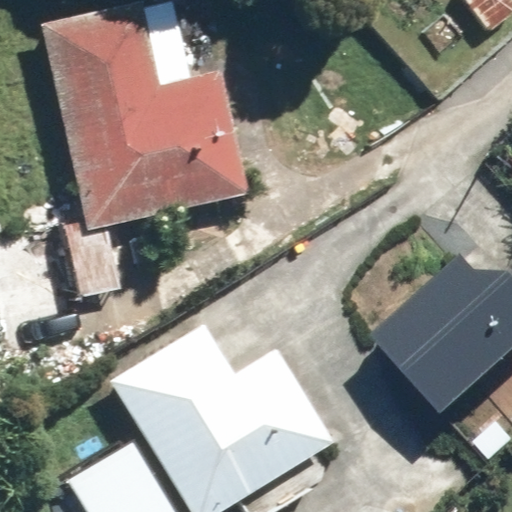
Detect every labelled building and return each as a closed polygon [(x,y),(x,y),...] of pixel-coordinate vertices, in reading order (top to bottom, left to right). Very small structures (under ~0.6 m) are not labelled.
[(185,74),(167,0),(150,0),(36,26),(82,229),(246,192),(218,67),(185,74)] [(511,0),(466,0),(486,29),(511,11),(511,0)] [(72,244),(67,220),(0,234),(0,386),(9,385),(4,363),(95,342),(84,297),(122,289),(110,236),(72,244)] [(511,265),(487,265),(475,251),(383,328),(451,409),(511,358),(511,265)] [(201,320),(105,376),(185,511),(215,511),(333,443),(277,347),(232,374),(201,320)] [(172,511),(130,439),(65,477),(85,511),(172,511)]
